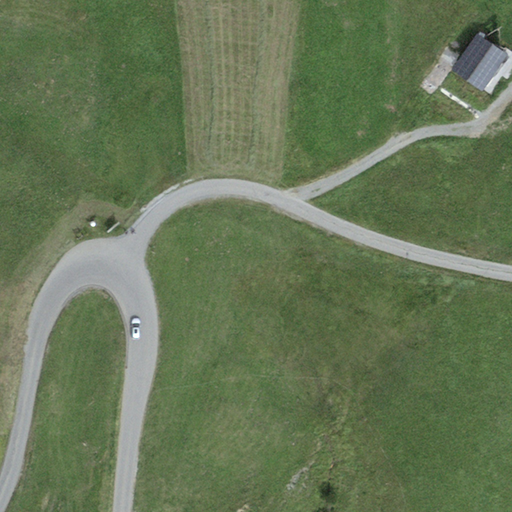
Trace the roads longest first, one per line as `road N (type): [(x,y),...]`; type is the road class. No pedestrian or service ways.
road 1 (unclassified): [(118,266),(151,222),(194,192),(239,189),(422,258),(511,273)]
road 2 (unclassified): [(118,266),(92,261),(62,280),(37,320),(0,501)]
road 3 (track): [(281,204),(372,164),(416,133),(476,131),(511,84)]
road 4 (unclassified): [(122,511),(143,331),(140,295),(118,266)]
